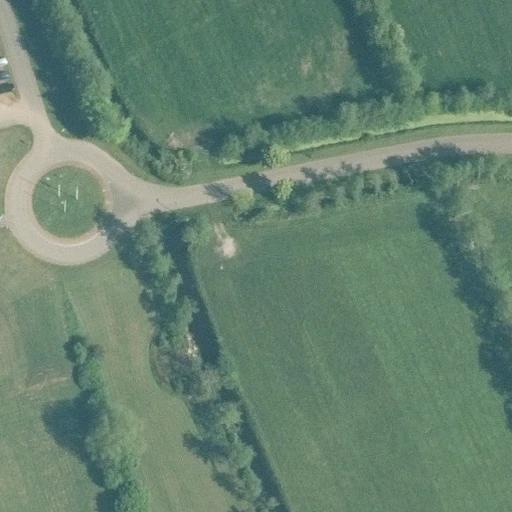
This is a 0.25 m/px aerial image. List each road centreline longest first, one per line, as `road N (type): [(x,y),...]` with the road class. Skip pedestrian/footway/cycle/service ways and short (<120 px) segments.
road 1 (unclassified): [(511,148),(457,145),(176,201),(122,198)]
road 2 (unclassified): [(122,198),(109,167),(81,151),(48,155),(21,195),(28,227),(53,248),(86,249),(120,214)]
